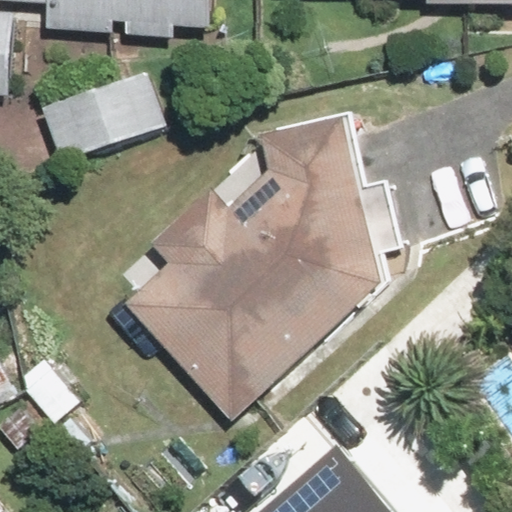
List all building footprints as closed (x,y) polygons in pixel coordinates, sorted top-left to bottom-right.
[(0,0),(0,94),(19,96),(24,7),(56,9),(54,33),(184,40),(184,31),(225,34),(227,0),(0,0)] [(172,78),(53,107),(67,168),(188,139),(172,78)] [(178,265),(133,303),(245,425),(394,289),(389,260),(415,252),(400,184),(376,189),(365,118),(275,143),(288,167),(243,210),(226,189),(159,245),(178,265)] [(420,511),(352,435),(265,511),(420,511)] [(0,511),(14,511),(0,496),(0,511)]
